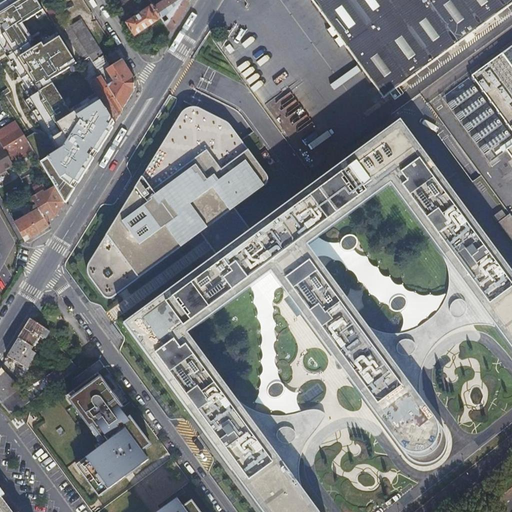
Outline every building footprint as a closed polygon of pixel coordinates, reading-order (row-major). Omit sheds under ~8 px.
[(511,0),(311,0),(383,98),(511,2),(511,0)] [(135,79),(122,60),(107,69),(105,67),(109,64),(109,63),(110,62),(107,56),(105,57),(81,19),(70,26),(89,57),(98,71),(101,76),(105,82),(111,77),(115,82),(108,87),(123,111),(134,92),(135,79)] [(511,45),(472,76),(511,129),(511,145),(506,150),(511,157),(511,45)] [(474,85),(448,104),(452,110),(478,91),(474,85)] [(482,96),(456,115),(460,121),(486,102),(482,96)] [(110,298),(114,296),(203,229),(235,207),(267,184),(269,181),(269,178),(266,174),(232,126),(229,123),(225,121),(201,108),(195,107),(191,106),(186,109),(183,111),(89,262),(87,266),(87,271),(88,275),(103,297),(106,298),(110,298)] [(490,107),(464,126),(468,132),(494,113),(490,107)] [(498,118),(472,137),(476,143),(502,124),(498,118)] [(221,255),(125,325),(263,511),(317,511),(303,492),(234,396),(188,334),(250,288),(270,273),(356,389),(362,397),(406,457),(413,463),(422,466),(432,465),(439,461),(444,455),(447,446),(447,438),(444,429),(423,400),(367,324),(308,246),(391,185),(441,253),(497,328),(511,348),(511,274),(400,122),(252,232),(221,255)] [(21,131),(19,128),(0,139),(0,140),(0,141),(7,153),(27,141),(21,131)] [(506,129),(480,148),(484,154),(510,135),(506,129)] [(7,153),(0,141),(0,167),(2,171),(13,165),(12,163),(7,153)] [(13,165),(17,171),(23,167),(20,161),(13,165)] [(61,209),(65,202),(55,186),(46,190),(42,181),(34,185),(38,194),(32,197),(38,208),(47,223),(56,216),(61,209)] [(221,255),(252,232),(235,207),(203,229),(212,241),(221,255)] [(49,227),(47,223),(38,208),(15,223),(23,237),(26,242),(49,227)] [(367,324),(423,400),(419,388),(420,377),(423,363),(430,352),(438,343),(448,335),(459,330),(468,326),(481,325),(497,328),(441,253),(448,268),(449,277),(448,288),(445,299),(438,311),(430,320),(421,326),(410,331),(397,333),(384,332),(367,324)] [(58,381),(81,364),(52,334),(30,320),(6,357),(14,364),(18,361),(27,367),(36,352),(34,351),(43,338),(65,359),(51,372),(58,381)] [(0,366),(0,402),(11,414),(20,409),(39,395),(1,366),(0,366)] [(98,373),(91,378),(94,383),(101,378),(98,373)] [(89,427),(92,425),(94,427),(102,438),(103,440),(101,442),(107,452),(102,456),(97,449),(80,461),(85,468),(81,472),(94,489),(102,483),(107,490),(148,460),(141,451),(150,445),(101,378),(94,383),(91,378),(73,391),(77,396),(70,401),(89,427)] [(77,396),(73,391),(66,396),(70,401),(77,396)] [(248,408),(234,396),(303,492),(300,479),(299,465),(303,454),(307,443),(317,432),(323,424),(325,416),(322,412),(313,409),(304,411),(292,414),(278,416),(262,413),(248,408)] [(97,439),(99,440),(102,438),(94,427),(91,429),(91,431),(92,433),(93,434),(94,436),(95,437),(96,438),(97,439)] [(107,452),(101,442),(95,447),(102,456),(107,452)] [(157,453),(150,445),(141,451),(148,460),(157,453)] [(85,468),(80,461),(76,465),(81,472),(85,468)] [(102,483),(94,489),(99,496),(107,490),(102,483)] [(0,511),(12,511),(1,497),(5,495),(0,488),(0,511)] [(183,507),(192,501),(185,492),(176,498),(183,507)] [(199,511),(192,501),(183,507),(176,498),(160,510),(161,511),(199,511)]
